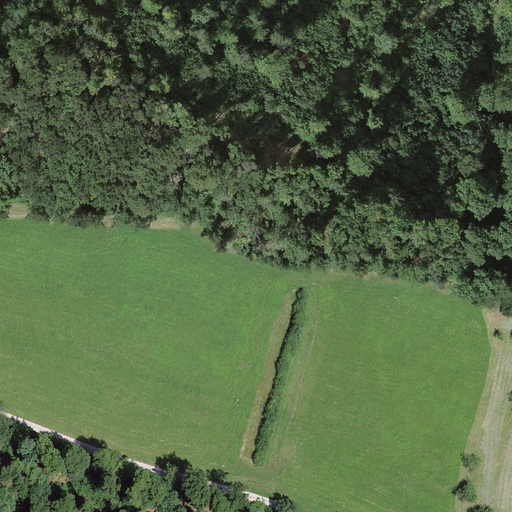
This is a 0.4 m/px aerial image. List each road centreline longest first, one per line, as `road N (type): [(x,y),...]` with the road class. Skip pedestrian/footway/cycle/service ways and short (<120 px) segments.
road 1 (track): [(87,0),(203,49),(316,116),(464,238),(511,266)]
road 2 (track): [(285,511),(0,413)]
